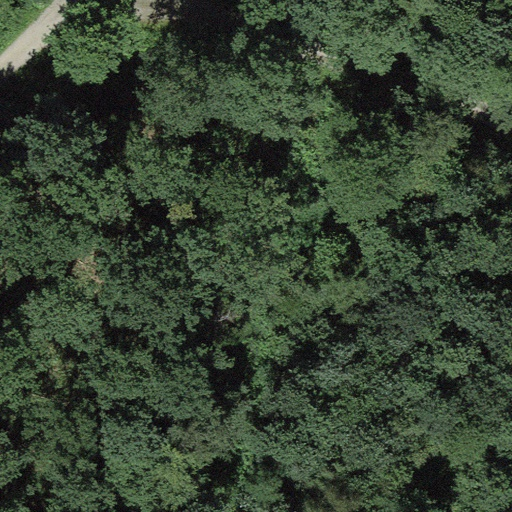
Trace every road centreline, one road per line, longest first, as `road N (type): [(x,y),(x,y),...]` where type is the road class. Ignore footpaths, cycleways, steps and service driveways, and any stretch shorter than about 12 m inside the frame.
road 1 (track): [(511,120),(158,0)]
road 2 (track): [(0,100),(91,0)]
